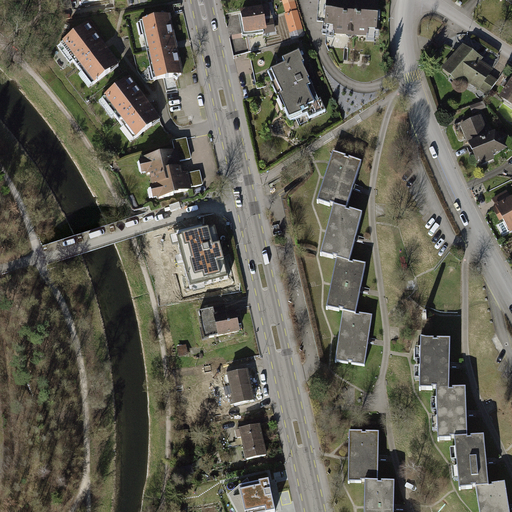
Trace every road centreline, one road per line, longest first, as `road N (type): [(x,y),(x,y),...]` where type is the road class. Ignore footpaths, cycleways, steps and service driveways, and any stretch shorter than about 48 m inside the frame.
road 1 (secondary): [(315,511),(201,0)]
road 2 (track): [(0,167),(66,312),(81,365),(85,482),(71,511)]
road 3 (residential): [(407,0),(415,86),(511,294)]
road 4 (track): [(0,270),(153,223)]
